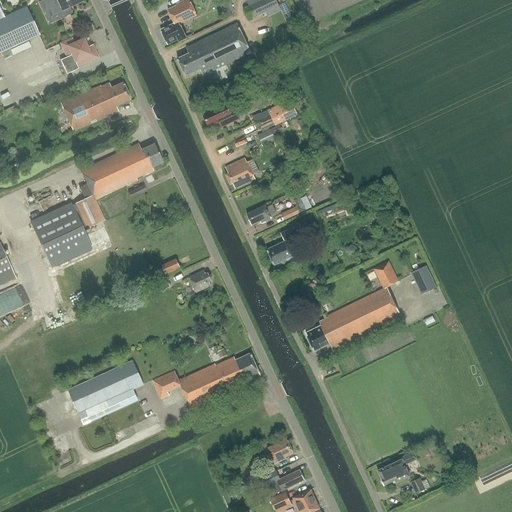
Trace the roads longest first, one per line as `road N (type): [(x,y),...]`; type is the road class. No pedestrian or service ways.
road 1 (residential): [(379,511),(137,0)]
road 2 (tertiary): [(333,511),(95,0)]
road 3 (unknown): [(272,380),(189,413),(169,411),(145,390)]
